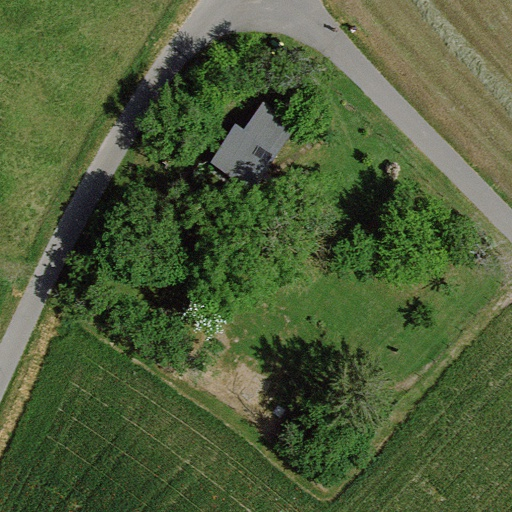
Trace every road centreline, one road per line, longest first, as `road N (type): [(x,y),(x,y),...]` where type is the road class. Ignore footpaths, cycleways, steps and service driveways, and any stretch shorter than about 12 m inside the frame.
road 1 (track): [(0,383),(101,171),(219,0)]
road 2 (unclassified): [(284,0),(327,33),(511,221)]
